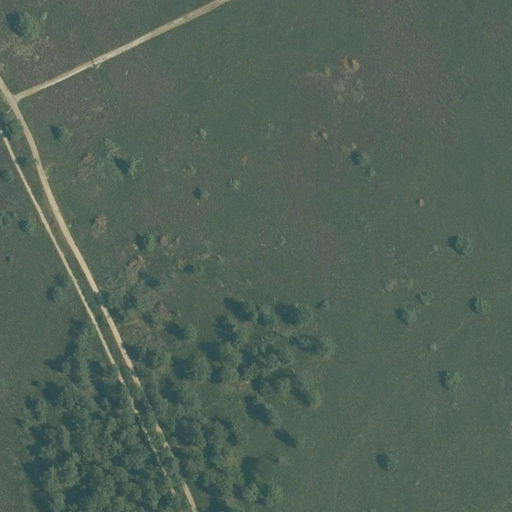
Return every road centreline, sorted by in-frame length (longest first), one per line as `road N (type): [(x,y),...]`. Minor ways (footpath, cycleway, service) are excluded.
road 1 (track): [(196,511),(12,101)]
road 2 (track): [(226,0),(12,101)]
